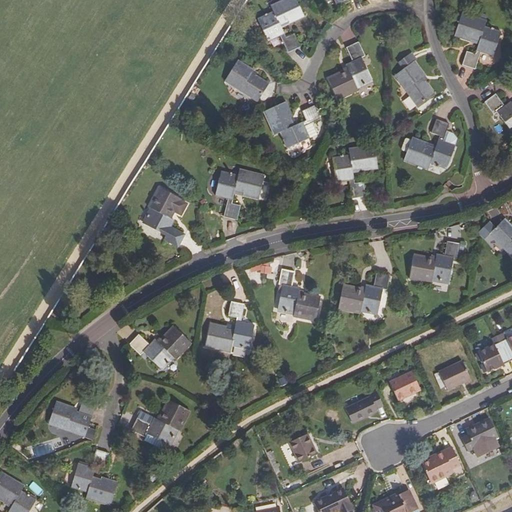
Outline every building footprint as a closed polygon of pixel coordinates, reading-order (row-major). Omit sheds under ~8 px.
[(296,0),(286,0),(271,7),(273,13),(258,20),(267,42),(280,36),(288,53),(300,48),(294,34),(286,38),(280,26),(289,22),(289,24),(304,17),(296,0)] [(486,22),(462,14),(454,36),(470,41),(470,40),(478,42),(475,54),(466,52),(462,66),(475,69),(480,52),(494,56),(501,33),(484,28),(486,22)] [(359,43),(347,48),(352,62),(345,65),(348,71),(342,74),(341,72),(328,79),(338,100),(358,91),(356,87),(372,80),(362,58),(365,56),(359,43)] [(341,54),(344,63),(350,61),(348,52),(341,54)] [(253,71),(238,61),(225,82),(258,102),(269,84),(255,75),(254,77),(250,75),(253,71)] [(425,76),(415,62),(395,76),(417,107),(435,94),(425,81),(424,82),(422,78),(425,76)] [(495,95),(485,103),(494,115),(497,113),(511,132),(511,131),(511,103),(511,102),(504,107),(495,95)] [(293,117),(286,103),(264,113),(274,136),(280,133),(287,149),(309,139),(303,127),(319,119),(314,107),(302,112),(306,121),(294,126),(290,118),(293,117)] [(404,160),(429,169),(431,164),(446,169),(455,146),(454,146),(457,139),(453,134),(446,132),(449,124),(437,120),(432,133),(440,136),(435,150),(427,147),(428,144),(412,138),(404,160)] [(410,140),(406,138),(400,151),(404,153),(410,140)] [(374,146),(349,150),(350,156),(333,159),(336,182),(349,180),(352,199),(365,196),(363,183),(355,184),(353,172),(361,170),(362,172),(378,169),(374,146)] [(237,176),(221,172),(215,195),(228,199),(224,217),(237,220),(240,207),(232,204),(235,192),(244,194),(244,196),(259,200),(265,177),(239,170),(237,176)] [(181,199),(160,188),(149,208),(153,210),(146,225),(165,236),(164,239),(178,246),(184,235),(170,228),(174,221),(169,218),(172,211),(174,212),(181,199)] [(511,226),(505,219),(489,235),(511,257),(511,226)] [(460,244),(447,241),(444,256),(436,255),(435,261),(428,260),(428,258),(414,255),(409,279),(431,283),(433,279),(449,282),(454,259),(457,259),(460,244)] [(294,272),(282,270),(279,284),(282,285),(277,309),(294,312),(293,317),(315,321),(320,298),(305,294),(304,296),(299,295),(300,289),(291,287),(294,272)] [(389,275),(376,272),(373,287),(366,286),(364,292),(357,290),(357,288),(343,285),(338,310),(360,314),(361,309),(378,313),(383,289),(386,290),(389,275)] [(244,305),(232,302),(228,316),(237,318),(234,331),(226,329),(226,327),(211,324),(206,347),(231,352),(233,346),(249,349),(254,326),(240,323),(244,305)] [(191,344),(173,326),(163,337),(164,339),(159,344),(155,340),(149,345),(138,335),(129,345),(140,355),(143,352),(161,369),(172,356),(176,360),(191,344)] [(511,336),(501,341),(511,361),(511,360),(511,336)] [(511,361),(501,341),(478,352),(487,372),(511,361)] [(470,380),(461,361),(438,371),(447,391),(470,380)] [(421,391),(413,373),(390,384),(398,402),(421,391)] [(383,406),(377,392),(370,395),(371,398),(347,410),(353,423),(378,412),(377,409),(383,406)] [(190,411),(168,400),(161,415),(163,416),(160,421),(154,418),(151,426),(137,419),(131,431),(145,437),(146,435),(168,445),(175,430),(180,432),(190,411)] [(73,408),(56,402),(48,425),(85,438),(91,417),(77,412),(76,414),(72,412),(73,408)] [(478,427),(467,432),(469,435),(462,438),(468,451),(488,442),(490,446),(495,443),(494,439),(499,437),(490,417),(476,424),(478,427)] [(317,454),(308,434),(280,447),(290,466),(317,454)] [(461,465),(452,446),(435,454),(436,457),(422,463),(431,482),(454,471),(452,469),(461,465)] [(109,454),(96,450),(91,468),(78,464),(71,488),(87,493),(86,499),(111,506),(117,483),(102,478),(101,480),(92,477),(96,465),(104,467),(109,454)] [(24,487),(2,474),(0,477),(0,500),(4,503),(5,501),(12,505),(8,511),(29,511),(36,501),(21,492),(24,487)] [(33,482),(28,487),(38,496),(43,491),(33,482)] [(413,511),(418,510),(409,490),(392,498),(391,497),(373,505),(376,511),(413,511)] [(345,492),(314,505),(317,511),(350,511),(353,511),(345,492)]
